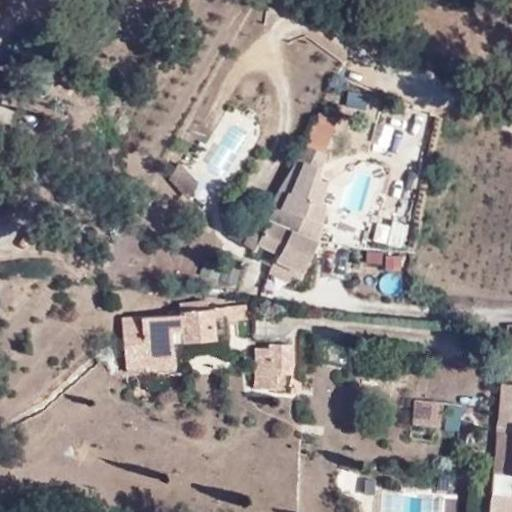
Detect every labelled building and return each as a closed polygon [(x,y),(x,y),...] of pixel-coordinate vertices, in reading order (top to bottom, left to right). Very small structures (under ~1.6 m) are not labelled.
[(363,107),(367,94),(348,89),(345,102),(363,107)] [(315,122),(303,147),(324,155),(334,130),(315,122)] [(275,207),(269,220),(317,242),(325,213),(320,211),(327,184),(318,181),(323,170),(318,169),(324,155),(303,147),(296,160),(270,204),(275,207)] [(186,195),(199,182),(180,163),(167,176),(186,195)] [(317,242),(269,220),(261,236),(236,224),(229,239),(254,250),(258,244),(280,255),(277,262),(294,270),(290,276),(301,281),(304,274),(302,273),(317,242)] [(385,253),(384,268),(401,270),(402,254),(385,253)] [(248,308),(228,309),(229,324),(249,323),(248,308)] [(229,324),(228,309),(183,313),(184,316),(142,319),(123,321),(126,373),(176,369),(174,343),(230,338),(229,324)] [(274,376),(286,376),(289,376),(291,345),(269,344),(269,350),(256,349),(254,384),(254,389),(274,390),(274,376)] [(285,391),(286,376),(274,376),(274,390),(285,391)] [(511,385),(503,385),(494,476),(511,476),(511,385)] [(443,405),(415,402),(412,426),(440,429),(443,405)] [(492,496),(511,497),(511,476),(494,476),(492,496)] [(382,511),(456,511),(455,488),(381,493),(382,511)] [(511,511),(511,497),(492,496),(489,511),(511,511)]
